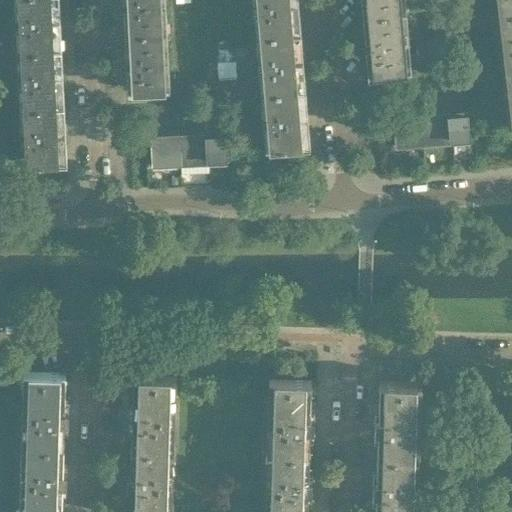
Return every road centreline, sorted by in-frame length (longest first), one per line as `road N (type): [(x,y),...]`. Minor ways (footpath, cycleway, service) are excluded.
road 1 (residential): [(342,511),(350,345),(511,348)]
road 2 (residential): [(0,332),(75,334),(96,344),(91,511)]
road 3 (residential): [(346,203),(273,209),(172,201),(93,212)]
road 4 (residential): [(84,0),(93,212)]
road 5 (residential): [(346,203),(325,0)]
road 6 (residential): [(511,190),(346,203)]
